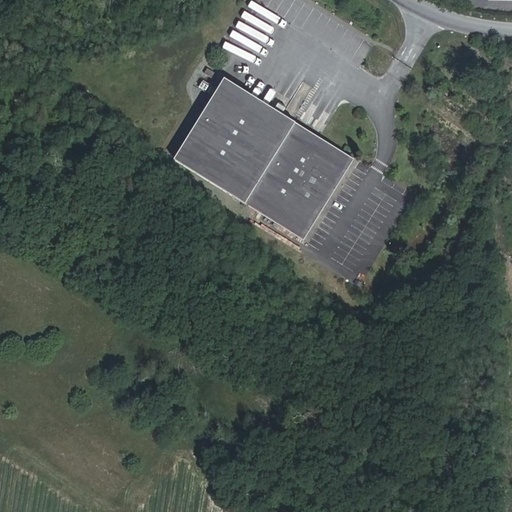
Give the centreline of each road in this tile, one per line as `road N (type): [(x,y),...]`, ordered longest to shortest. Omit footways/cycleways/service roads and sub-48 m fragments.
road 1 (unknown): [(373,83),(387,134),(326,241)]
road 2 (unknown): [(373,83),(337,78),(262,35)]
